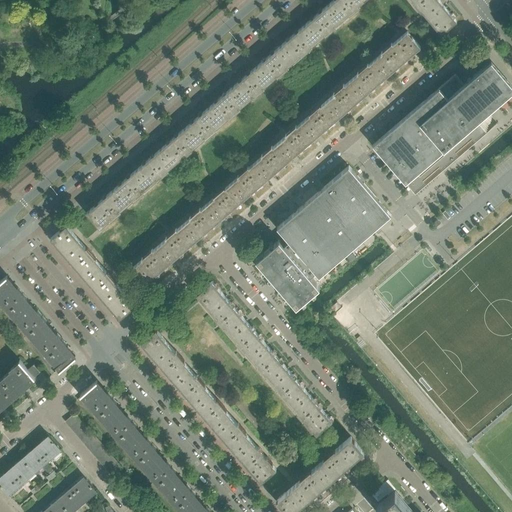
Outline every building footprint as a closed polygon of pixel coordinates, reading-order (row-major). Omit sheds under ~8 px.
[(335,25),(348,14),(349,14),(348,13),(353,8),(345,0),(333,0),(316,14),(329,29),(334,24),(335,25)] [(359,5),(364,0),(345,0),(353,8),(358,4),(359,5)] [(457,21),(443,4),(439,0),(423,0),(418,4),(422,10),(441,34),(457,21)] [(311,46),(324,34),(325,34),(324,33),(329,29),(316,14),(293,35),(305,49),(310,45),(311,46)] [(421,46),(407,31),(393,43),(393,44),(388,49),(401,63),(421,46)] [(287,66),(300,55),(301,55),(300,54),(305,49),(293,35),(269,55),(281,70),(286,65),(287,66)] [(401,63),(388,49),(383,53),(382,53),(369,64),(369,65),(364,70),(377,84),(401,63)] [(263,87),(277,76),(277,75),(276,74),(281,70),(269,55),(245,76),(257,91),(262,86),(263,87)] [(486,132),(477,121),(488,112),(492,109),(493,110),(494,109),(495,109),(495,108),(496,107),(495,106),(506,97),(505,97),(511,90),(511,85),(491,61),(482,69),(481,69),(471,78),(470,77),(469,77),(468,77),(468,78),(467,78),(467,79),(467,80),(467,81),(464,84),(455,74),(438,89),(434,92),(373,145),(381,155),(388,162),(392,168),(397,173),(412,191),(415,194),(454,161),(486,132)] [(377,84),(364,70),(359,74),(358,73),(345,85),(345,86),(340,90),(353,105),(377,84)] [(239,107),(253,96),(252,95),(257,91),(245,76),(221,96),(233,111),(238,107),(239,108),(239,107)] [(353,105),(340,90),(335,95),(334,94),(321,105),(322,106),(316,111),(329,125),(353,105)] [(215,128),(229,117),(228,116),(233,111),(221,96),(197,117),(209,132),(215,127),(215,128)] [(329,125),(316,111),(311,115),(310,114),(297,126),(298,127),(291,132),(304,147),(329,125)] [(191,149),(205,137),(204,136),(209,132),(197,117),(173,138),(186,152),(191,148),(191,149)] [(304,147),(291,132),(287,136),(286,135),(273,146),(274,147),(268,153),(280,167),(304,147)] [(167,169),(181,158),(180,157),(186,152),(173,138),(149,158),(162,173),(167,168),(167,169)] [(280,167),(268,153),(263,156),(262,156),(249,167),(250,168),(244,173),(256,188),(280,167)] [(144,190),(157,179),(157,178),(156,177),(162,173),(149,158),(125,179),(138,193),(143,189),(144,190)] [(360,241),(390,215),(382,205),(375,197),(363,183),(357,176),(348,165),(323,187),(277,227),(289,241),(284,245),(311,276),(316,272),(319,276),(360,241)] [(256,188),(244,173),(239,177),(238,176),(233,181),(225,188),(226,189),(220,194),(233,208),(256,188)] [(120,211),(133,199),(132,198),(138,193),(125,179),(101,200),(114,214),(119,210),(120,211)] [(208,229),(227,213),(233,208),(220,194),(215,198),(214,197),(201,208),(202,209),(196,214),(208,229)] [(114,214),(101,200),(87,212),(100,227),(109,220),(108,219),(114,214)] [(208,229),(196,214),(191,218),(190,217),(190,218),(177,229),(178,230),(172,235),(184,250),(208,229)] [(86,247),(70,229),(67,226),(66,224),(62,228),(60,229),(51,238),(75,266),(90,254),(85,248),(86,247)] [(184,250),(172,235),(167,239),(166,238),(153,250),(154,250),(148,256),(160,270),(184,250)] [(311,276),(284,245),(279,239),(277,241),(256,259),(273,280),(279,286),(296,307),(320,286),(318,284),(323,280),(319,276),(316,272),(311,276)] [(352,252),(347,257),(351,262),(357,257),(352,252)] [(107,271),(101,264),(95,258),(94,259),(90,254),(75,266),(96,290),(110,278),(106,272),(107,271)] [(160,270),(148,256),(143,260),(143,259),(133,266),(147,282),(160,270)] [(22,293),(16,285),(15,286),(7,277),(7,276),(0,281),(0,299),(6,307),(22,293)] [(124,292),(116,282),(115,283),(110,278),(96,290),(120,318),(130,310),(135,305),(134,303),(126,294),(124,292)] [(236,309),(224,294),(212,281),(197,294),(216,316),(217,315),(221,321),(236,309)] [(33,307),(30,303),(29,303),(27,301),(28,300),(22,293),(6,307),(26,330),(42,316),(36,308),(34,309),(33,307)] [(332,314),(341,306),(337,302),(327,310),(332,314)] [(256,332),(248,322),(236,309),(221,321),(226,326),(225,327),(236,340),(237,339),(241,344),(256,332)] [(53,330),(49,326),(49,325),(49,326),(47,324),(48,323),(42,316),(26,330),(45,352),(62,338),(55,331),(54,332),(52,330),(53,330)] [(175,351),(169,344),(156,329),(141,342),(165,370),(179,358),(174,352),(175,351)] [(277,356),(266,344),(256,332),(241,344),(246,350),(245,351),(257,364),(258,363),(262,368),(277,356)] [(75,356),(72,352),(67,346),(68,345),(62,338),(45,352),(60,369),(59,369),(60,370),(76,356),(75,356)] [(298,380),(287,368),(277,356),(262,368),(267,374),(266,375),(278,388),(279,387),(283,393),(298,380)] [(196,375),(184,362),(183,362),(179,358),(165,370),(185,394),(200,382),(195,376),(196,375)] [(18,390),(34,377),(35,377),(34,376),(28,369),(20,359),(19,360),(20,360),(0,377),(0,383),(12,398),(19,391),(18,390)] [(40,371),(34,364),(28,369),(34,376),(40,371)] [(113,397),(106,390),(105,391),(97,381),(97,380),(80,394),(81,395),(81,394),(83,396),(96,411),(113,397)] [(318,404),(313,398),(298,380),(283,393),(288,398),(287,399),(298,412),(299,411),(303,416),(318,404)] [(216,399),(205,386),(204,386),(200,382),(185,394),(206,418),(221,406),(216,400),(216,399)] [(12,398),(0,383),(0,406),(2,405),(2,404),(4,403),(5,404),(12,398)] [(123,412),(120,408),(119,407),(117,405),(119,404),(113,397),(96,411),(115,434),(132,420),(126,413),(124,414),(123,412)] [(332,420),(329,417),(318,404),(303,416),(302,417),(307,422),(308,421),(313,428),(312,429),(317,434),(332,420)] [(236,424),(237,423),(226,410),(225,410),(221,406),(206,418),(226,442),(241,429),(236,424)] [(71,425),(79,418),(75,413),(66,421),(67,420),(71,425)] [(74,429),(83,422),(79,418),(71,425),(70,426),(70,427),(72,426),(74,429)] [(143,434),(139,430),(137,428),(138,427),(132,420),(115,434),(135,456),(151,443),(145,435),(144,436),(142,435),(143,434)] [(78,434),(87,427),(83,422),(74,429),(76,431),(75,432),(76,431),(78,434)] [(82,438),(91,431),(87,427),(78,434),(81,436),(80,437),(81,437),(82,438)] [(257,448),(258,447),(246,433),(245,434),(241,429),(226,442),(247,466),(263,453),(262,452),(261,453),(257,448)] [(86,443),(95,436),(91,431),(82,438),(85,442),(84,443),(86,442),(86,443)] [(42,464),(60,450),(61,449),(51,437),(49,435),(31,451),(37,458),(42,464)] [(90,447),(98,440),(95,436),(86,443),(90,447)] [(364,451),(351,436),(338,447),(344,454),(346,452),(353,461),(364,451)] [(94,452),(102,445),(98,440),(90,447),(89,448),(90,447),(94,452)] [(162,457),(159,453),(158,453),(157,451),(158,450),(151,443),(135,456),(154,479),(171,465),(165,458),(164,459),(162,457)] [(98,456),(106,449),(102,445),(94,452),(95,453),(94,453),(94,454),(95,453),(98,456)] [(358,466),(353,461),(346,452),(344,454),(338,447),(335,449),(336,450),(325,460),(324,459),(318,464),(324,472),(326,470),(333,478),(337,474),(338,476),(337,476),(343,483),(355,473),(354,472),(359,468),(358,466)] [(102,461),(110,454),(106,449),(98,456),(99,458),(98,459),(99,459),(100,458),(102,461)] [(42,464),(37,458),(31,451),(15,464),(27,478),(42,464)] [(276,469),(272,464),(271,464),(265,458),(266,457),(263,453),(247,466),(261,482),(276,469)] [(106,465),(114,458),(110,454),(102,461),(104,463),(103,464),(104,464),(106,465)] [(110,470),(118,463),(114,458),(106,465),(109,469),(108,470),(109,469),(110,470)] [(113,475),(122,468),(118,463),(110,470),(113,474),(112,475),(113,475)] [(0,483),(9,494),(27,478),(15,464),(0,477),(0,483)] [(335,488),(330,482),(333,479),(333,478),(326,470),(324,472),(318,464),(311,470),(312,471),(301,480),(300,479),(294,485),(300,492),(302,491),(309,499),(313,495),(314,496),(313,496),(319,503),(331,493),(330,493),(335,488)] [(53,469),(49,465),(45,468),(49,473),(53,469)] [(182,480),(179,476),(178,476),(176,474),(178,473),(171,465),(154,479),(174,502),(191,488),(185,481),(183,482),(182,480)] [(69,511),(88,497),(96,490),(84,476),(45,509),(47,511),(69,511)] [(302,491),(300,492),(294,485),(292,487),(306,503),(310,499),(309,499),(302,491)] [(307,511),(311,509),(306,503),(292,487),(276,500),(286,511),(293,511),(307,511)] [(202,503),(198,499),(196,497),(197,496),(191,488),(174,502),(182,511),(208,511),(210,511),(204,504),(203,505),(201,503),(202,503)] [(413,511),(395,490),(377,506),(382,511),(413,511)]
